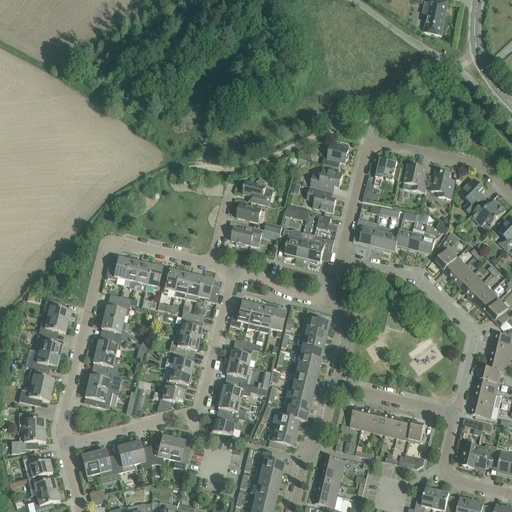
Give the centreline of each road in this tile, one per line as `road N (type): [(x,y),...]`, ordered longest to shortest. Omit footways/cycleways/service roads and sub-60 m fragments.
road 1 (residential): [(67,449),(67,398),(100,253),(120,244),(214,266)]
road 2 (residential): [(67,449),(197,414),(232,272)]
road 3 (residential): [(337,260),(366,145),(478,162),(511,195)]
road 4 (residential): [(450,411),(467,351),(464,322),(409,271),(337,260)]
road 5 (track): [(372,118),(266,161),(228,167),(174,159)]
road 6 (residential): [(297,511),(331,378)]
road 7 (residential): [(511,487),(439,469),(450,411)]
road 8 (track): [(372,118),(426,98),(477,53)]
road 9 (residential): [(450,411),(331,378)]
